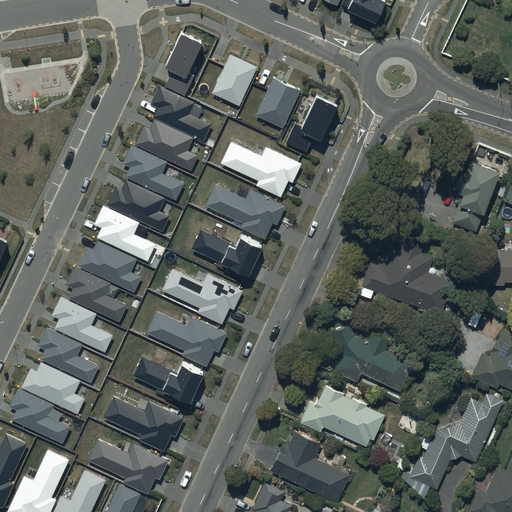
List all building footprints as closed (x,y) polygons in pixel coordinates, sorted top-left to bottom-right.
[(349,0),(349,1),(376,14),(383,0),(382,0),(349,0)] [(203,42),(182,33),(167,65),(174,68),(165,87),(185,96),(195,75),(189,72),(203,42)] [(257,67),(230,55),(212,93),(239,106),(257,67)] [(300,90),(273,77),(255,116),(283,129),(300,90)] [(194,102),(159,86),(150,105),(158,109),(153,118),(203,141),(211,124),(189,114),(194,102)] [(338,105),(316,95),(301,126),(295,123),(287,142),(306,151),(313,137),(321,141),(338,105)] [(194,138),(154,119),(149,129),(144,126),(136,144),(190,170),(197,155),(187,151),(194,138)] [(261,156),(231,142),(221,163),(259,181),(257,186),(281,197),(288,181),(292,183),(302,163),(265,146),(261,156)] [(168,162),(131,145),(123,164),(130,167),(126,177),(176,200),(184,184),(162,174),(168,162)] [(499,172),(470,161),(465,174),(458,178),(455,188),(457,194),(461,196),(451,223),(476,232),(483,214),(484,215),(499,172)] [(165,198),(126,180),(122,189),(115,187),(107,205),(162,231),(169,216),(159,211),(165,198)] [(245,199),(215,185),(206,206),(243,223),(241,228),(266,239),(273,223),(277,225),(286,205),(250,189),(245,199)] [(139,223),(103,206),(94,225),(101,228),(97,238),(147,262),(155,244),(133,234),(139,223)] [(235,245),(201,229),(192,250),(249,276),(263,246),(240,235),(235,245)] [(422,249),(387,237),(378,265),(369,262),(361,285),(440,313),(452,280),(428,272),(433,257),(421,253),(422,249)] [(78,266),(135,292),(142,277),(131,272),(137,259),(98,241),(93,250),(87,247),(78,266)] [(504,286),(504,283),(511,282),(511,250),(498,250),(498,257),(485,257),(485,285),(504,286)] [(111,283),(75,266),(66,285),(74,288),(69,298),(119,322),(127,305),(106,295),(111,283)] [(202,283),(172,269),(162,290),(200,308),(198,313),(222,324),(229,308),(234,310),(243,291),(207,274),(202,283)] [(96,314),(61,298),(52,316),(59,319),(54,329),(105,353),(113,336),(91,326),(96,314)] [(187,326),(156,312),(146,333),(185,351),(182,355),(206,367),(214,351),(218,353),(228,333),(191,316),(187,326)] [(351,325),(334,330),(341,354),(333,372),(357,383),(361,374),(400,391),(419,349),(401,341),(396,353),(387,350),(386,346),(389,339),(371,331),(367,341),(354,335),(351,325)] [(82,344),(47,328),(38,346),(45,349),(40,359),(91,383),(99,366),(77,356),(82,344)] [(511,332),(503,329),(497,341),(495,340),(489,352),(491,353),(489,356),(481,352),(471,376),(497,388),(499,384),(511,390),(511,332)] [(177,373),(143,357),(133,377),(189,403),(204,371),(183,361),(177,373)] [(80,381),(41,363),(37,372),(30,369),(21,388),(78,415),(85,399),(74,393),(80,381)] [(343,394),(325,386),(318,400),(315,398),(314,402),(311,400),(301,422),(322,431),(324,427),(367,446),(370,438),(374,440),(385,415),(366,407),(367,404),(352,397),(350,400),(342,396),(343,394)] [(54,405),(18,389),(10,407),(17,410),(12,420),(63,444),(70,427),(49,417),(54,405)] [(435,431),(431,439),(425,436),(420,446),(427,449),(423,457),(419,455),(406,482),(425,499),(430,487),(437,490),(450,460),(461,456),(475,463),(504,399),(485,391),(480,401),(470,396),(459,421),(435,431)] [(114,398),(105,418),(142,435),(139,440),(164,451),(171,435),(175,437),(184,418),(149,402),(144,411),(114,398)] [(321,443),(294,431),(287,446),(281,444),(269,472),(338,502),(350,473),(315,458),(321,443)] [(27,444),(6,434),(0,446),(0,506),(3,508),(14,484),(9,482),(27,444)] [(98,440),(89,461),(126,478),(123,483),(148,494),(155,478),(159,480),(168,461),(133,444),(128,454),(98,440)] [(69,459),(47,450),(33,480),(24,476),(7,511),(49,511),(55,500),(51,498),(69,459)] [(511,511),(511,452),(505,469),(496,465),(485,491),(478,488),(468,511),(511,511)] [(90,511),(106,480),(85,470),(70,501),(61,497),(53,511),(90,511)] [(284,491),(264,483),(252,510),(254,511),(253,511),(293,511),(290,510),(292,504),(281,499),(284,491)] [(132,511),(141,494),(119,484),(106,511),(132,511)]
